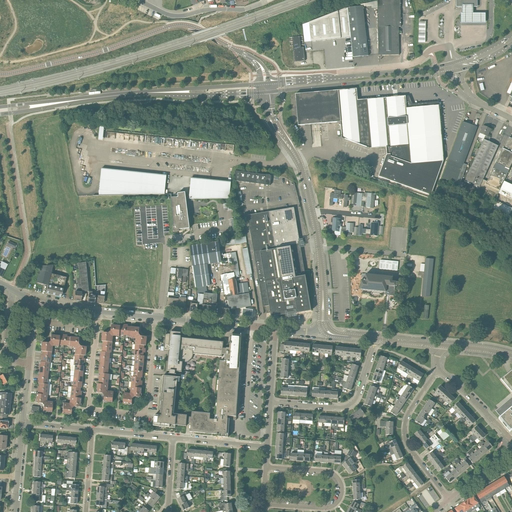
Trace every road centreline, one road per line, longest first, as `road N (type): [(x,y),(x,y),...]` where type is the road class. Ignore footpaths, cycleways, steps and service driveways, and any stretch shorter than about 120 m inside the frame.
road 1 (unclassified): [(258,63),(202,29),(176,24),(0,74)]
road 2 (residential): [(154,317),(146,409),(101,411),(89,406),(98,311)]
road 3 (tertiary): [(269,91),(450,71)]
road 4 (tertiary): [(449,63),(268,83)]
road 5 (residential): [(264,505),(329,508),(342,489),(327,471),(266,468)]
road 6 (residential): [(376,338),(351,404),(270,401)]
road 7 (residential): [(447,496),(405,426),(437,365)]
road 8 (residential): [(141,0),(172,14),(264,0)]
road 9 (residential): [(274,329),(154,317)]
